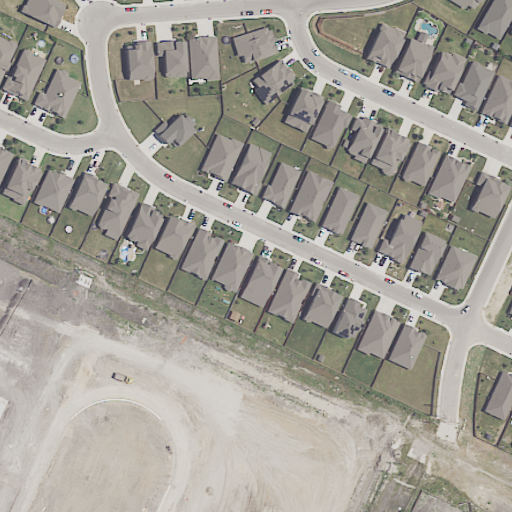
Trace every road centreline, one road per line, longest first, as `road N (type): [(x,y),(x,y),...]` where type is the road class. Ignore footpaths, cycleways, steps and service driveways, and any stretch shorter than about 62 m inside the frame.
road 1 (residential): [(99,14),(108,112),(158,175),(467,325)]
road 2 (residential): [(292,2),(297,30),(325,68),(511,157)]
road 3 (residential): [(324,0),(99,14)]
road 4 (residential): [(448,416),(460,340),(511,236)]
road 5 (residential): [(0,114),(71,144),(118,132)]
